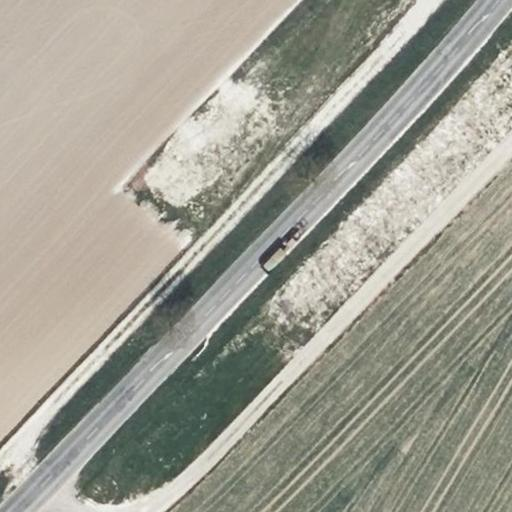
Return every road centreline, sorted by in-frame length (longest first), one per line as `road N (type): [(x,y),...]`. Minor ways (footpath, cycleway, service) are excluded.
road 1 (secondary): [(16,511),(498,0)]
road 2 (track): [(0,456),(429,0)]
